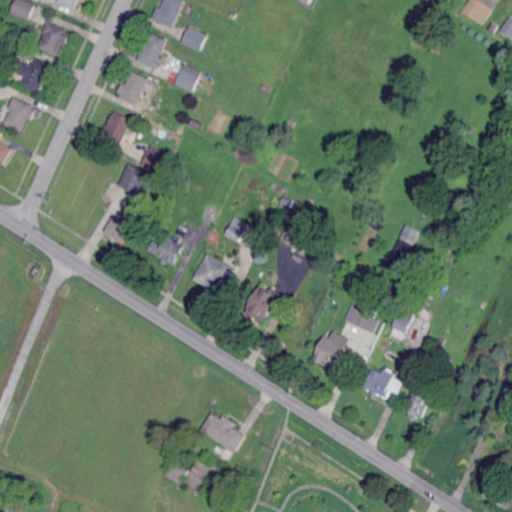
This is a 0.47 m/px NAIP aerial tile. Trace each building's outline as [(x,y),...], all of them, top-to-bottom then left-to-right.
[(31,19),(12,11),(17,0),(30,0),(38,4),(31,19)] [(80,0),(77,9),(59,1),(59,0),(80,0)] [(188,0),(175,27),(155,18),(160,6),(163,8),(167,0),(188,0)] [(484,25),(463,12),(470,0),(481,0),(495,9),(484,25)] [(511,36),(502,31),(511,18),(511,36)] [(68,43),(65,41),(58,55),(41,47),(48,32),(45,31),(50,20),(74,31),(68,43)] [(495,33),(490,30),(494,23),(499,27),(495,33)] [(203,50),(184,41),(192,26),(210,34),(203,50)] [(9,55),(0,51),(0,31),(16,39),(9,55)] [(156,67),(140,59),(143,51),(140,50),(145,39),(148,40),(153,31),(169,39),(156,67)] [(58,66),(52,79),(48,77),(40,93),(24,85),(28,76),(17,71),(22,59),(33,64),(37,56),(58,66)] [(195,92),(177,83),(187,63),(205,71),(195,92)] [(139,105),(123,98),(124,94),(120,92),(124,83),(128,85),(135,70),(152,78),(139,105)] [(34,118),(30,117),(24,131),(6,123),(13,109),(11,107),(16,96),(35,105),(33,108),(37,110),(34,118)] [(123,144),(104,135),(116,109),(135,118),(123,144)] [(182,134),(177,131),(180,124),(185,127),(182,134)] [(0,128),(6,132),(1,139),(16,148),(6,164),(0,160),(0,128)] [(162,172),(144,164),(153,145),(170,153),(162,172)] [(142,195),(121,185),(131,163),(153,173),(142,195)] [(282,193),(277,191),(280,185),(285,187),(282,193)] [(215,222),(203,215),(209,204),(222,211),(215,222)] [(124,244),(105,232),(115,216),(134,228),(124,244)] [(240,242),(227,234),(237,216),(250,224),(240,242)] [(306,251),(283,237),(290,225),(313,239),(306,251)] [(416,243),(421,245),(414,260),(409,258),(403,271),(388,264),(401,237),(403,238),(407,229),(420,235),(416,243)] [(175,238),(177,235),(183,239),(181,243),(186,245),(175,264),(150,249),(156,239),(165,244),(170,235),(175,238)] [(318,258),(311,254),(317,241),(325,244),(318,258)] [(462,257),(455,254),(458,246),(465,249),(462,257)] [(231,283),(226,280),(219,293),(195,279),(210,255),(237,271),(231,283)] [(271,290),(273,287),(282,292),(268,318),(267,318),(264,322),(248,312),(251,308),(250,307),(262,285),(271,290)] [(376,317),(381,320),(376,332),(347,320),(353,307),(359,309),(363,299),(380,307),(376,317)] [(404,338),(393,333),(402,309),(415,315),(404,338)] [(468,339),(453,331),(461,316),(476,323),(468,339)] [(341,337),(342,335),(352,339),(337,372),(322,365),(323,362),(315,358),(326,335),(332,338),(334,334),(341,337)] [(396,373),(395,377),(405,382),(399,394),(390,390),(387,398),(365,387),(374,368),(382,372),(384,368),(396,373)] [(425,418),(420,416),(418,420),(410,417),(412,412),(407,410),(418,385),(435,393),(425,418)] [(222,418),(225,414),(237,422),(235,426),(248,435),(237,452),(202,429),(213,412),(222,418)] [(181,483),(166,475),(175,460),(190,469),(181,483)] [(9,511),(0,511),(0,496),(13,502),(9,511)]
